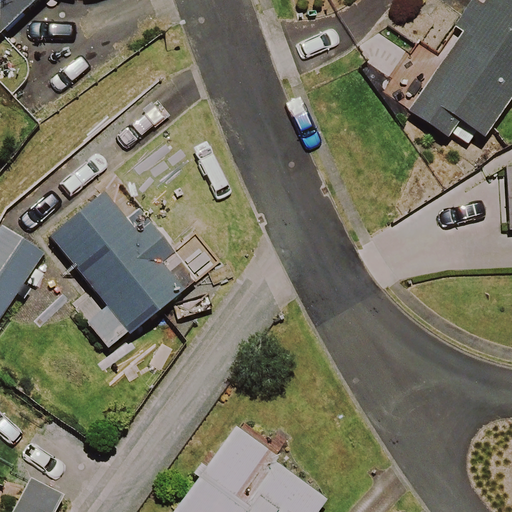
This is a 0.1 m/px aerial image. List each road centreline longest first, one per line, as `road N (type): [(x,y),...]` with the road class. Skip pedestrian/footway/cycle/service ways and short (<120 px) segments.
road 1 (residential): [(222,0),(306,232),(401,395)]
road 2 (residential): [(401,395),(442,484),(467,511)]
